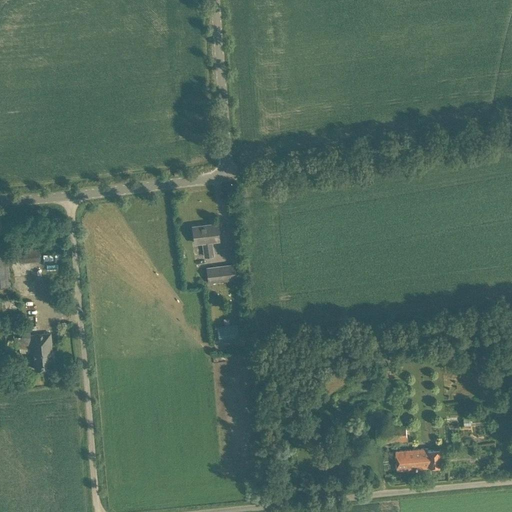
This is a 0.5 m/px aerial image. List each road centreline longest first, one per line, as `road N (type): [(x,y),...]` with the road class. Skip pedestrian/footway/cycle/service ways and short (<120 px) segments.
road 1 (unclassified): [(99,511),(70,195)]
road 2 (unclassified): [(511,477),(216,511)]
road 3 (unclassified): [(227,176),(511,128)]
road 4 (unclassified): [(227,176),(217,0)]
road 5 (unclassified): [(70,195),(227,176)]
